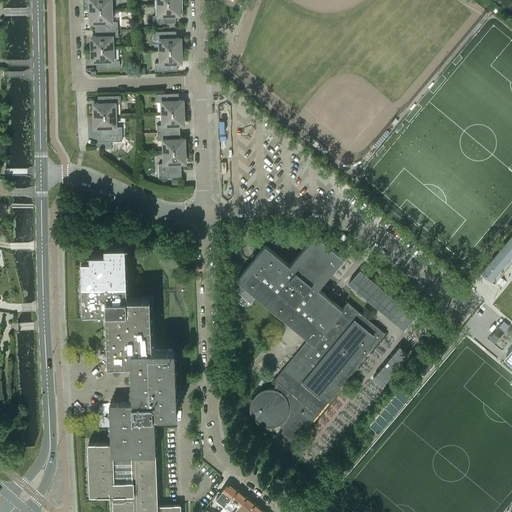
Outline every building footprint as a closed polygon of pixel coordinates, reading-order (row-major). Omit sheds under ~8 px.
[(89,0),(90,10),(111,10),(110,0),(89,0)] [(179,3),(158,3),(158,15),(152,15),(153,23),(175,22),(175,16),(176,16),(178,14),(178,13),(179,13),(179,3)] [(111,10),(90,10),(90,21),(92,21),(92,22),(94,23),(95,23),(95,29),(118,29),(117,21),(112,21),(111,10)] [(118,29),(95,29),(95,36),(94,36),(93,37),(93,38),(91,38),(91,49),(113,48),(112,36),(118,36),(118,29)] [(176,31),(153,31),(153,39),(159,39),(159,51),(181,50),(180,39),(179,39),(178,39),(177,37),(176,37),(176,31)] [(113,48),(91,49),(92,59),(93,59),(93,60),(95,62),(96,62),(96,68),(119,67),(119,59),(113,60),(113,48)] [(181,50),(159,51),(160,62),(154,63),(154,70),(177,70),(177,63),(178,63),(179,61),(181,60),(181,50)] [(178,93),(155,94),(156,102),(161,101),(162,113),(183,112),(183,102),(181,102),(181,101),(179,99),(178,99),(178,93)] [(93,105),(94,116),(115,115),(115,103),(120,103),(120,95),(97,96),(97,102),(96,102),(95,104),(95,105),(93,105)] [(183,112),(162,113),(162,125),(156,125),(157,132),(179,132),(179,125),(180,125),(182,124),(182,123),(184,123),(183,112)] [(115,115),(94,116),(94,126),(96,126),(96,127),(97,128),(98,128),(99,142),(122,141),(121,126),(116,126),(115,115)] [(179,132),(157,132),(157,140),(163,140),(163,151),(185,150),(184,140),(182,140),(182,139),(181,138),(180,138),(179,132)] [(185,150),(163,151),(163,163),(158,163),(158,178),(181,177),(181,164),(182,164),(183,162),(183,161),(185,161),(185,150)] [(385,333),(347,302),(342,308),(318,288),(344,257),(315,234),(290,265),(265,244),(236,279),(243,284),(238,290),(250,300),(255,294),(308,338),(275,379),(277,381),(273,389),(270,388),(264,389),(260,391),(256,394),(253,399),(253,401),(252,403),(252,404),(251,406),(251,407),(252,409),(252,411),(252,412),(253,414),(253,415),(254,417),(255,418),(254,419),(256,420),(257,421),(258,422),(259,423),(260,424),(262,425),(264,426),(266,426),(267,426),(269,426),(271,426),(273,426),(275,426),(276,425),(277,425),(279,424),(283,430),(281,432),(294,443),(385,333)] [(511,234),(481,272),(491,281),(494,284),(495,282),(500,277),(511,262),(511,234)] [(149,297),(129,298),(126,298),(124,246),(104,247),(104,254),(89,254),(90,260),(81,261),(83,314),(103,313),(103,312),(106,312),(107,338),(109,338),(110,364),(126,364),(126,363),(133,363),(135,402),(130,402),(110,403),(111,442),(108,442),(88,442),(90,495),(113,494),(113,511),(180,511),(180,504),(160,505),(157,505),(154,422),(153,415),(175,414),(172,349),(156,349),(151,350),(149,297)] [(360,269),(348,283),(403,330),(411,321),(415,316),(360,269)] [(500,277),(495,282),(502,287),(506,282),(500,277)] [(446,331),(439,339),(448,347),(455,339),(453,337),(446,331)] [(399,346),(372,378),(382,386),(409,353),(399,346)] [(424,356),(414,368),(424,376),(434,364),(424,356)] [(408,399),(399,391),(369,427),(377,434),(408,399)] [(238,489),(229,482),(215,498),(220,502),(225,497),(229,500),(238,489)] [(233,511),(246,496),(238,489),(229,500),(233,504),(228,509),(231,511),(233,511)] [(246,496),(233,511),(239,511),(241,511),(242,511),(247,511),(255,503),(246,496)] [(262,511),(263,510),(255,503),(247,511),(262,511)]
